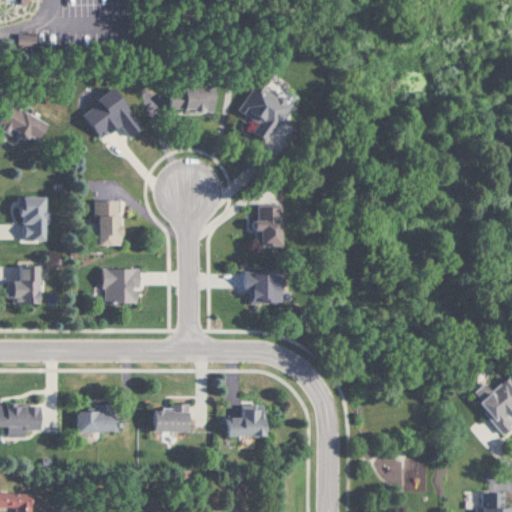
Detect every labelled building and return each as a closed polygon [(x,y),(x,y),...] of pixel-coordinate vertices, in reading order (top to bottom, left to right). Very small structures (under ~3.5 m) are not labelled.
[(28,35),(10,35),(10,49),(28,50),(28,35)] [(257,142),(284,108),(254,84),(234,109),(251,123),(244,132),(257,142)] [(88,139),(115,126),(120,137),(130,132),(108,87),(86,98),(90,106),(75,113),(88,139)] [(204,90),(160,89),(160,110),(203,111),(204,90)] [(0,131),(28,141),(34,120),(0,108),(0,131)] [(11,240),(34,241),(35,197),(12,197),(11,240)] [(88,246),(113,246),(112,201),(87,202),(88,246)] [(250,205),(250,220),(243,220),(243,232),(250,232),(250,245),(271,245),(272,206),(250,205)] [(129,304),(130,270),(96,269),(95,303),(129,304)] [(234,291),(241,291),(241,304),(272,302),(271,272),(243,272),(243,273),(233,274),(234,291)] [(484,391),(479,384),(465,395),(496,434),(507,424),(500,415),(511,405),(511,389),(502,377),(484,391)] [(32,431),(32,405),(0,405),(0,427),(2,427),(2,438),(18,437),(18,431),(32,431)] [(217,437),(257,437),(257,405),(232,406),(233,417),(216,418),(217,437)] [(145,433),(180,431),(179,407),(144,409),(145,433)] [(70,433),(104,433),(104,412),(70,412),(70,433)] [(25,511),(26,495),(0,493),(0,507),(12,508),(11,511),(25,511)] [(504,511),(505,509),(498,509),(498,495),(475,494),(475,507),(473,506),(472,511),(504,511)]
